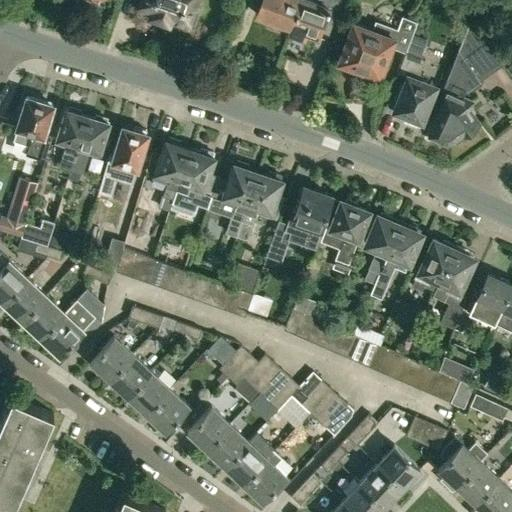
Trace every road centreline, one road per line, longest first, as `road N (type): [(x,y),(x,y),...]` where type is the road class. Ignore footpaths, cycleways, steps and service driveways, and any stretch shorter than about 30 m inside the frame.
road 1 (unclassified): [(52,386),(136,294),(161,289),(362,370),(370,401),(269,511)]
road 2 (residential): [(462,190),(17,35)]
road 3 (unclassified): [(225,511),(52,386)]
